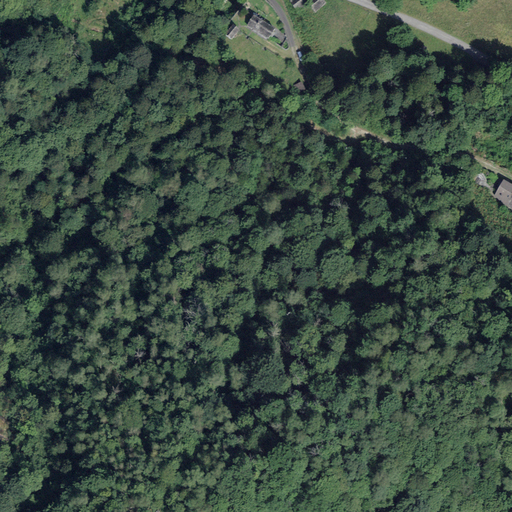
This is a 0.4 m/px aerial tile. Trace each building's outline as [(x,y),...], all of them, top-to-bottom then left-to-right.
[(308,0),(290,0),(289,1),(295,9),(307,1),(308,0)] [(308,0),(307,1),(316,11),(326,3),(323,0),(308,0)] [(276,28),(254,14),(246,26),(268,40),(276,28)] [(239,29),(233,24),(225,34),(232,39),(239,29)] [(506,206),(511,195),(511,184),(503,180),(494,196),(506,206)]
